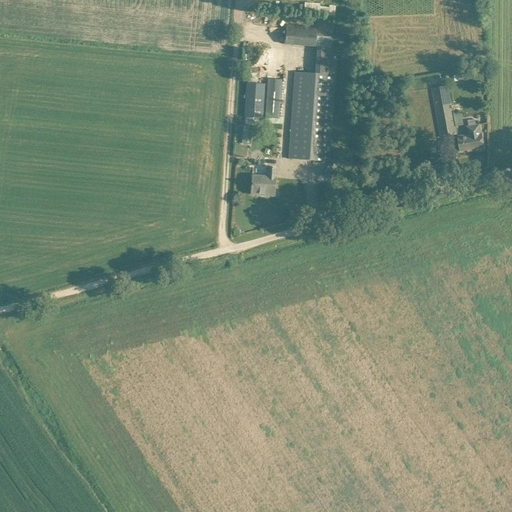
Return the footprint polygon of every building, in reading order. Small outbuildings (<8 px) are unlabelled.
[(305,14),(334,16),(335,4),(306,3),(305,14)] [(286,24),(285,44),(315,47),(317,26),(286,24)] [(295,72),(288,159),(328,162),(329,152),(335,75),(337,49),(331,49),(316,48),(314,74),(305,73),(295,72)] [(267,80),(264,118),(278,119),(281,80),(267,80)] [(243,117),(262,118),(265,84),(245,83),(243,117)] [(448,86),(432,88),(441,138),(457,135),(448,86)] [(241,143),(251,144),(252,133),(247,133),(248,125),(242,124),(241,143)] [(457,136),(458,142),(460,152),(473,149),(473,151),(485,149),(482,133),(481,133),(479,125),(466,127),(468,135),(457,136)] [(252,176),(251,194),(274,196),(275,178),(276,168),(268,167),(267,177),(252,176)]
